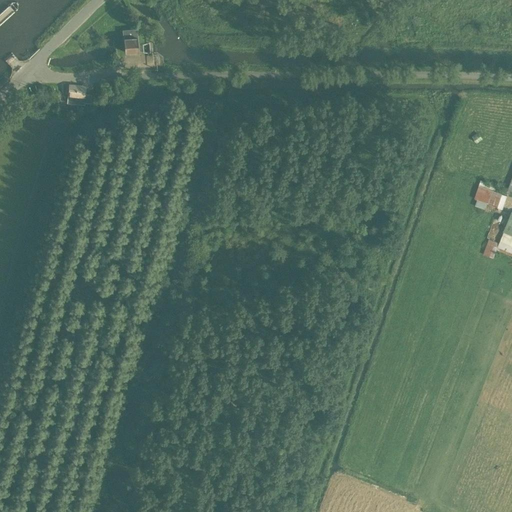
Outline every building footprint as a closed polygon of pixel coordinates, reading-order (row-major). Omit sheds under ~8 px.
[(124,52),(138,51),(137,30),(123,30),(124,38),(124,52)] [(84,104),(86,83),(82,83),(82,85),(69,84),(67,103),(84,104)] [(478,185),(473,198),(477,200),(486,203),(501,209),(506,195),(478,185)] [(477,200),(476,206),(484,209),(486,203),(477,200)] [(511,218),(509,217),(499,243),(496,251),(511,257),(511,218)] [(488,239),(483,253),(493,258),(496,251),(499,243),(488,239)]
